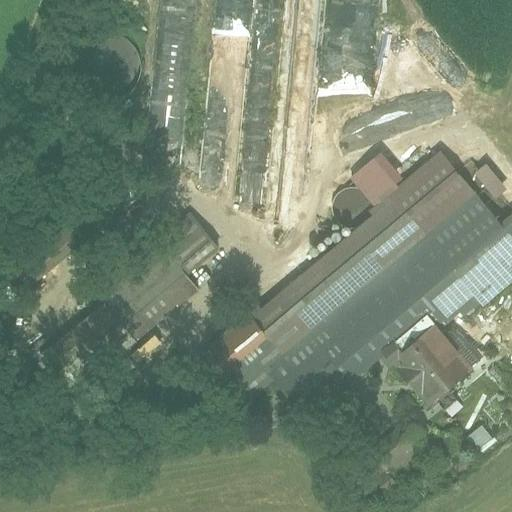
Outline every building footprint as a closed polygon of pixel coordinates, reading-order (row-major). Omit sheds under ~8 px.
[(246,180),(257,0),(223,0),(212,178),(246,180)] [(188,143),(193,20),(170,19),(169,35),(161,34),(159,75),(166,75),(163,142),(188,143)] [(482,171),(503,197),(511,189),(511,182),(495,160),(482,171)] [(384,206),(385,201),(385,196),(383,191),(380,186),(377,182),(372,179),(367,177),(362,176),(357,176),(351,177),(347,180),(342,183),(339,187),(337,192),(335,197),(335,203),(336,208),(338,213),(342,217),(346,221),(350,223),(356,225),(361,225),(366,225),(371,223),(376,220),(380,216),(382,212),(384,206)] [(207,339),(236,374),(421,219),(403,198),(273,308),(261,294),(207,339)] [(231,231),(207,215),(195,235),(218,250),(231,231)] [(0,260),(0,264),(15,281),(61,243),(44,223),(0,260)] [(511,228),(465,267),(492,301),(511,284),(511,228)] [(345,386),(458,288),(411,233),(301,328),(306,334),(264,370),(292,402),(330,369),(345,386)] [(99,292),(134,334),(194,284),(158,242),(99,292)] [(389,356),(429,402),(470,367),(429,321),(389,356)] [(406,411),(367,445),(389,471),(429,437),(406,411)] [(489,423),(473,435),(483,447),(498,435),(489,423)]
